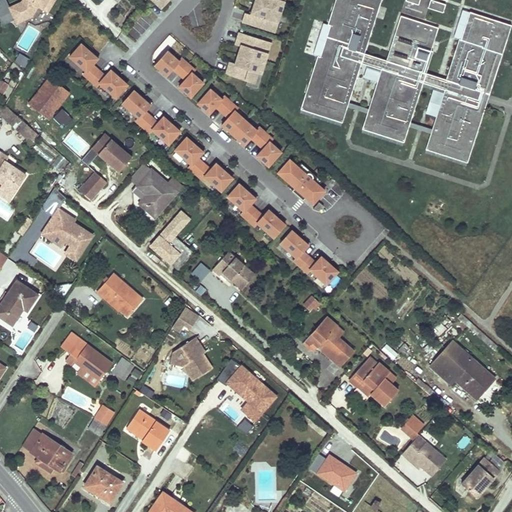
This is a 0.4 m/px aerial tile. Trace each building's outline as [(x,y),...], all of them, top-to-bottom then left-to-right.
[(6,0),(0,0),(0,19),(2,24),(15,19),(9,7),(6,0)] [(22,0),(22,1),(9,7),(17,22),(32,15),(38,5),(48,11),(54,0),(22,0)] [(281,0),(255,0),(255,3),(282,11),(285,1),(281,0)] [(426,73),(424,72),(431,50),(438,27),(401,15),(387,60),(365,54),(362,53),(379,0),(338,0),(330,25),(332,25),(322,57),(320,57),(308,93),(306,93),(302,107),(343,120),(348,106),(345,105),(359,62),(361,62),(382,69),(384,70),(370,113),(368,112),(363,127),(404,140),(409,126),(407,125),(421,81),(423,82),(445,89),(447,90),(433,133),(431,133),(427,147),(468,160),(472,146),(471,145),(485,101),(487,102),(485,101),(485,98),(487,93),(489,94),(498,65),(496,64),(500,53),(502,54),(511,25),(470,12),(461,39),(448,80),(446,79),(426,73)] [(330,25),(338,0),(335,0),(328,24),(330,25)] [(365,54),(381,0),(379,0),(362,53),(365,54)] [(443,13),(446,4),(433,0),(430,0),(428,8),(443,13)] [(246,13),(243,21),(271,30),(275,20),(279,21),(282,11),(255,3),(251,15),(246,13)] [(265,52),(268,41),(240,33),(237,41),(243,42),(239,54),(265,63),(269,53),(265,52)] [(448,80),(461,39),(459,39),(446,79),(448,80)] [(100,69),(93,64),(99,58),(82,43),(70,56),(87,70),(84,73),(91,79),(100,69)] [(179,60),(168,50),(155,64),(167,75),(173,68),(179,73),(189,63),(182,57),(179,60)] [(426,73),(433,51),(431,50),(424,72),(426,73)] [(30,61),(20,54),(14,62),(24,69),(30,61)] [(262,72),(265,63),(239,54),(235,67),(229,65),(227,73),(248,80),(255,82),(258,72),(262,72)] [(308,93),(320,57),(318,56),(306,93),(308,93)] [(349,102),(361,62),(359,62),(345,105),(348,106),(349,102)] [(204,82),(193,72),(195,69),(189,63),(179,73),(186,79),(179,86),(191,96),(204,82)] [(117,97),(128,83),(112,68),(106,75),(100,69),(91,79),(97,85),(100,82),(117,97)] [(370,113),(384,70),(382,69),(369,108),(368,112),(370,113)] [(257,88),(262,72),(258,72),(255,82),(248,80),(246,85),(257,88)] [(176,88),(182,81),(176,75),(170,81),(176,88)] [(49,77),(29,102),(49,118),(68,92),(49,77)] [(410,121),(423,82),(421,81),(407,125),(409,126),(410,121)] [(222,111),(231,100),(224,94),(221,98),(210,88),(197,102),(209,112),(215,105),(222,111)] [(152,116),(146,110),(151,104),(134,89),(123,102),(139,117),(136,120),(143,126),(152,116)] [(433,133),(447,90),(445,89),(432,128),(431,133),(433,133)] [(246,120),(235,110),(238,107),(231,100),(222,111),(228,117),(222,124),(233,134),(246,120)] [(472,146),(487,102),(485,101),(471,145),(472,146)] [(369,108),(349,102),(348,106),(358,109),(368,112),(369,108)] [(15,127),(22,119),(6,104),(5,105),(4,107),(1,112),(0,114),(15,127)] [(343,120),(302,107),(301,109),(342,122),(343,120)] [(72,119),(63,111),(56,119),(64,127),(72,119)] [(169,143),(181,130),(164,115),(158,121),(152,116),(143,126),(150,132),(153,129),(169,143)] [(22,119),(15,127),(26,137),(33,129),(22,119)] [(257,129),(246,120),(233,134),(245,144),(251,137),(257,143),(267,132),(260,126),(257,129)] [(432,128),(410,121),(409,126),(420,129),(431,133),(432,128)] [(404,140),(363,127),(363,129),(404,142),(404,140)] [(269,166),(282,152),(270,142),(273,138),(267,132),(257,143),(264,148),(257,155),(269,166)] [(98,153),(111,138),(105,133),(92,148),(98,153)] [(204,162),(198,157),(203,151),(187,136),(175,149),(191,163),(189,167),(195,173),(204,162)] [(132,156),(111,138),(98,153),(119,171),(132,156)] [(468,160),(427,147),(426,149),(467,162),(468,160)] [(25,174),(5,161),(8,156),(2,153),(0,151),(0,180),(4,183),(0,188),(0,193),(9,199),(25,174)] [(313,175),(312,174),(310,173),(307,173),(306,173),(290,159),(278,172),(295,187),(303,194),(313,203),(325,190),(313,179),(313,177),(313,175)] [(221,190),(233,177),(217,162),(211,168),(204,162),(195,173),(202,179),(205,176),(221,190)] [(145,163),(131,179),(137,184),(137,185),(146,193),(147,197),(144,198),(140,203),(156,217),(177,191),(169,184),(145,163)] [(95,171),(80,189),(91,200),(107,182),(95,171)] [(169,184),(177,191),(182,186),(173,178),(169,184)] [(257,209),(250,204),(256,198),(239,183),(227,196),(244,210),(241,213),(248,219),(257,209)] [(303,194),(295,187),(292,191),(300,198),(303,194)] [(93,235),(74,222),(75,219),(59,208),(66,198),(55,188),(41,208),(53,216),(44,230),(54,237),(57,233),(66,239),(65,240),(65,241),(71,245),(66,252),(77,259),(93,235)] [(319,210),(324,206),(319,202),(313,209),(317,210),(319,210)] [(274,237),(285,224),(269,209),(263,215),(257,209),(248,219),(255,225),(257,222),(274,237)] [(180,210),(150,246),(178,270),(193,252),(174,236),(189,218),(180,210)] [(65,240),(66,239),(57,233),(54,237),(44,230),(42,233),(62,246),(65,241),(65,240)] [(309,256),(303,250),(308,244),(291,230),(280,243),(296,257),(294,260),(300,266),(309,256)] [(229,249),(212,269),(219,275),(220,273),(222,271),(232,280),(242,289),(255,273),(229,249)] [(326,284),(338,270),(321,256),(316,262),(309,256),(300,266),(307,272),(310,269),(326,284)] [(210,270),(201,263),(193,275),(202,281),(210,270)] [(222,271),(220,273),(231,282),(232,280),(222,271)] [(98,291),(103,296),(105,294),(121,308),(120,309),(128,316),(143,299),(114,273),(98,291)] [(17,280),(0,305),(0,315),(12,324),(23,307),(27,310),(38,294),(17,280)] [(201,294),(204,290),(200,286),(196,291),(201,294)] [(105,294),(103,296),(119,310),(120,309),(121,308),(105,294)] [(305,304),(310,309),(317,301),(312,296),(305,304)] [(171,297),(165,304),(171,308),(177,302),(171,297)] [(186,307),(173,327),(179,331),(184,325),(190,329),(199,315),(186,307)] [(469,320),(461,313),(457,317),(465,324),(469,320)] [(326,316),(308,337),(318,346),(340,366),(354,351),(338,338),(343,332),(326,316)] [(209,340),(216,332),(211,327),(204,335),(209,340)] [(112,363),(87,344),(71,332),(61,346),(71,353),(66,360),(72,365),(75,361),(82,366),(100,379),(112,363)] [(195,337),(174,351),(171,362),(184,365),(193,379),(211,368),(202,353),(197,345),(199,344),(195,337)] [(318,346),(308,337),(305,341),(315,350),(318,346)] [(452,341),(431,365),(451,384),(455,379),(476,398),(495,378),(452,341)] [(429,343),(423,348),(428,353),(434,348),(429,343)] [(386,345),(381,351),(393,360),(398,355),(386,345)] [(349,379),(357,386),(360,383),(370,392),(384,405),(398,390),(390,383),(384,378),(389,372),(370,355),(349,379)] [(122,357),(112,372),(120,377),(130,363),(122,357)] [(226,382),(240,366),(231,360),(217,380),(224,384),(226,382)] [(278,396),(241,364),(240,366),(226,382),(247,401),(262,414),(278,396)] [(100,379),(82,366),(79,370),(97,383),(100,379)] [(136,382),(142,372),(135,368),(129,378),(136,382)] [(389,372),(384,378),(390,383),(395,377),(389,372)] [(360,383),(357,386),(367,396),(370,392),(360,383)] [(256,421),(262,414),(247,401),(241,408),(256,421)] [(106,425),(114,413),(103,406),(103,405),(102,405),(98,412),(104,416),(100,422),(106,425)] [(241,415),(231,406),(225,412),(235,422),(241,415)] [(139,409),(129,424),(145,436),(143,439),(142,440),(156,450),(170,430),(139,409)] [(100,422),(104,416),(98,412),(94,418),(100,422)] [(254,424),(246,417),(238,426),(246,433),(254,424)] [(100,422),(94,418),(88,429),(99,436),(106,425),(100,422)] [(418,434),(405,422),(401,428),(414,439),(418,434)] [(129,424),(126,428),(143,439),(145,436),(129,424)] [(30,451),(42,433),(34,428),(22,446),(30,451)] [(38,456),(52,466),(59,471),(71,453),(42,433),(30,451),(38,456)] [(402,453),(410,460),(412,458),(422,466),(432,475),(446,459),(419,435),(411,444),(402,453)] [(329,451),(324,459),(315,472),(343,491),(353,478),(358,471),(329,451)] [(318,454),(309,467),(315,472),(324,459),(318,454)] [(49,471),(52,466),(38,456),(35,462),(49,471)] [(477,497),(500,470),(485,457),(472,471),(461,484),(477,497)] [(422,466),(412,458),(410,460),(420,468),(422,466)] [(75,477),(83,464),(80,461),(72,474),(75,477)] [(97,466),(87,481),(98,488),(96,493),(110,502),(123,482),(97,466)] [(87,481),(84,486),(96,493),(98,488),(87,481)] [(192,511),(163,492),(149,511),(192,511)] [(374,500),(370,506),(376,510),(380,503),(374,500)] [(270,509),(271,502),(260,501),(259,508),(270,509)]
